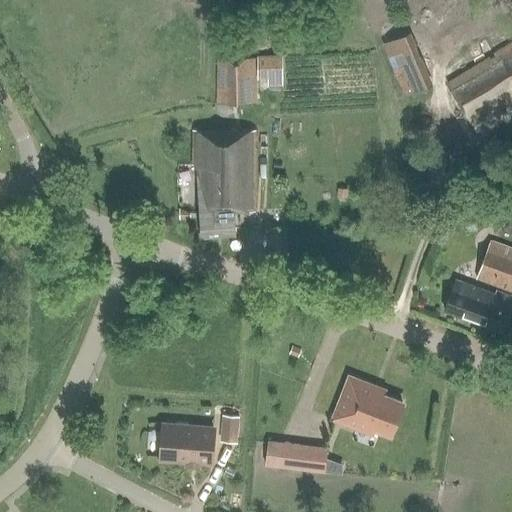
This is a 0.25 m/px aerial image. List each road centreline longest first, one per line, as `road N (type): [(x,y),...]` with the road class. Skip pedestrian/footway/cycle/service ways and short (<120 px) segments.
road 1 (unclassified): [(511,371),(131,239)]
road 2 (residential): [(131,239),(45,448)]
road 3 (residential): [(166,511),(45,448)]
